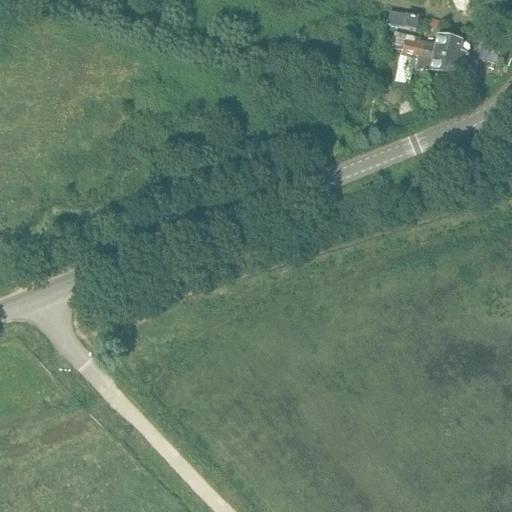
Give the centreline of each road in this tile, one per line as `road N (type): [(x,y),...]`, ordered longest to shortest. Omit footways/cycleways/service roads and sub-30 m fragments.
road 1 (tertiary): [(37,297),(458,126),(511,90)]
road 2 (track): [(223,511),(67,346)]
